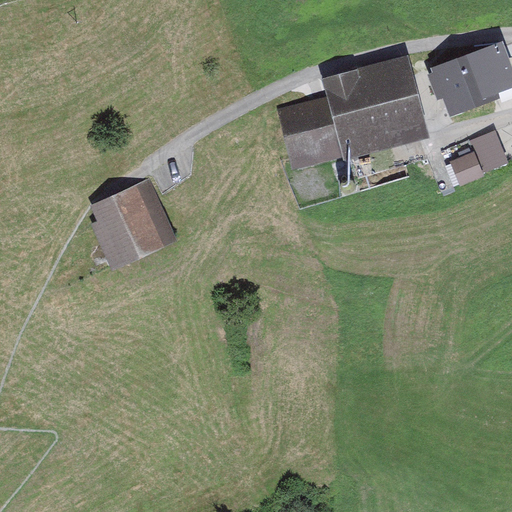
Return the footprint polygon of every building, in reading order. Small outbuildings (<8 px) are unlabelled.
[(481,45),(430,62),(446,111),(497,93),(481,45)] [(409,64),(279,96),(297,169),(427,136),(409,64)] [(493,131),(469,139),(474,156),(480,173),(504,164),(493,131)] [(480,173),(474,156),(450,165),(459,192),(484,183),(480,173)] [(146,182),(90,209),(96,225),(91,228),(111,269),(172,241),(146,182)]
